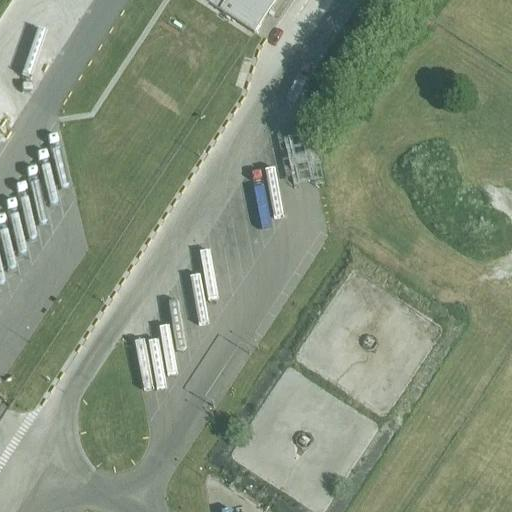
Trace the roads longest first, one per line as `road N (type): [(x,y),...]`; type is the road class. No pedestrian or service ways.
road 1 (unclassified): [(42,424),(331,0)]
road 2 (unclassified): [(169,511),(42,424)]
road 3 (unclassified): [(36,106),(108,0)]
